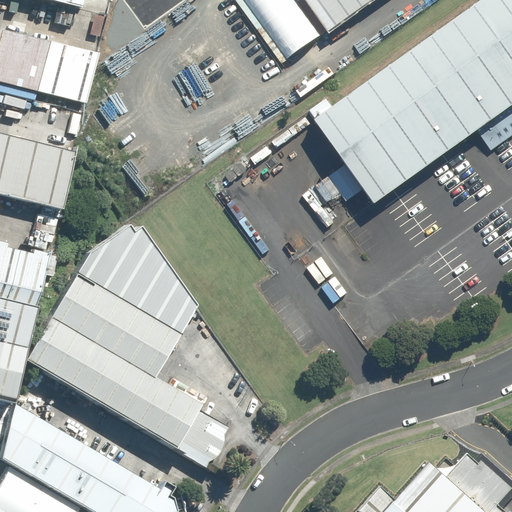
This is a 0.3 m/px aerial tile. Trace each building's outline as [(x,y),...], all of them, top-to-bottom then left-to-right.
[(304,0),(328,33),(374,0),(304,0)] [(511,0),(479,0),(310,121),(371,205),(476,130),(511,103),(511,0)] [(88,41),(0,19),(0,73),(76,92),(88,41)] [(511,103),(476,130),(491,152),(511,137),(511,103)] [(63,141),(0,125),(0,188),(49,200),(63,141)] [(230,183),(245,171),(239,164),(224,176),(230,183)] [(431,220),(407,186),(372,210),(397,245),(431,220)] [(84,253),(75,271),(177,332),(193,304),(130,220),(84,253)] [(0,292),(30,300),(43,251),(0,240),(0,292)] [(75,271),(49,315),(151,375),(177,332),(75,271)] [(0,332),(21,338),(30,300),(0,292),(0,332)] [(287,299),(274,308),(298,340),(310,331),(287,299)] [(49,315),(22,360),(202,467),(226,426),(195,408),(197,403),(151,375),(49,315)] [(0,394),(6,396),(21,338),(0,332),(0,394)] [(167,497),(11,404),(0,452),(0,459),(89,511),(169,511),(171,511),(167,497)] [(384,511),(510,511),(499,501),(508,491),(466,454),(444,478),(428,464),(384,511)]
